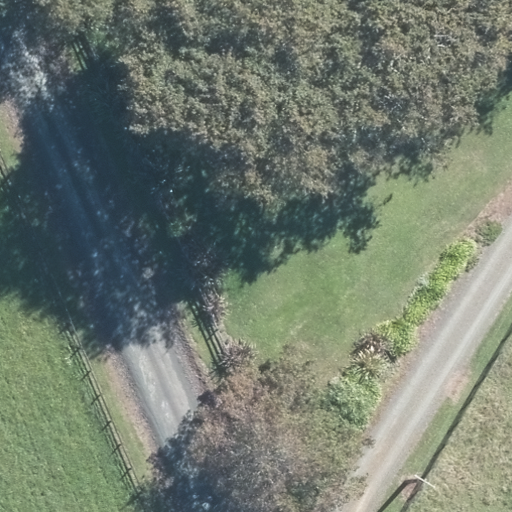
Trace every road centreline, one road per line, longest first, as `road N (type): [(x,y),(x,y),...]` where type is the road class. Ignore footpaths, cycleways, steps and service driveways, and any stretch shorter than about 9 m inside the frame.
road 1 (unknown): [(243,511),(39,0)]
road 2 (unknown): [(320,511),(511,212)]
